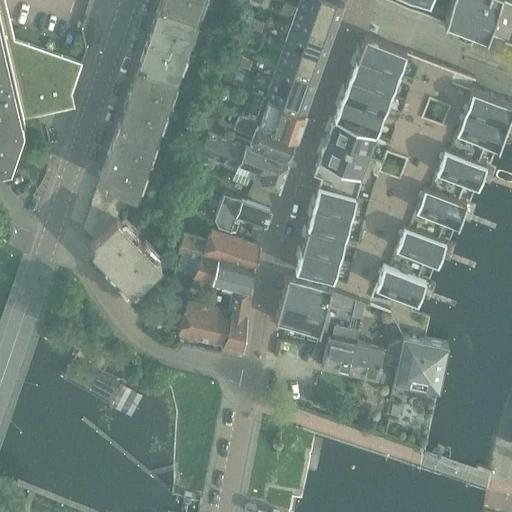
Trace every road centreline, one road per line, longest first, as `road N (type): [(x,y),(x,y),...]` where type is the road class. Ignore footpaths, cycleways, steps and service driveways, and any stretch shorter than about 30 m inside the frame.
road 1 (residential): [(360,0),(268,262),(252,372)]
road 2 (residential): [(252,372),(139,348),(50,237)]
road 3 (unclassified): [(50,237),(130,0)]
road 4 (unclassified): [(0,384),(50,237)]
road 5 (residential): [(252,372),(227,511)]
